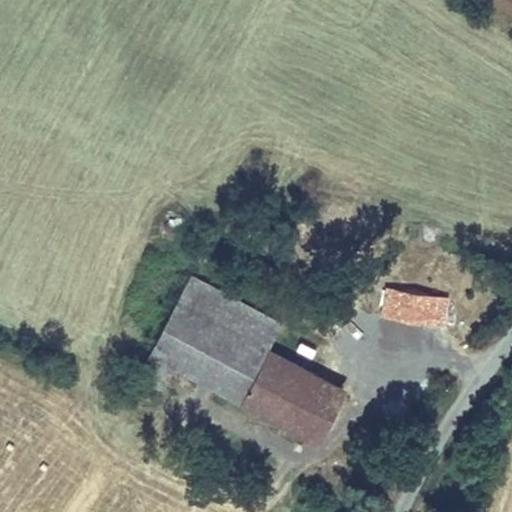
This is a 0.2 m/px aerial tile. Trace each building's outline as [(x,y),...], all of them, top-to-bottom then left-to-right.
[(259,281),(269,261),(241,246),(230,265),(259,281)] [(175,359),(218,286),(176,265),(123,363),(149,375),(160,352),(175,359)] [(376,282),(373,308),(433,316),(437,290),(376,282)] [(226,387),(252,335),(264,312),(218,286),(175,359),(226,387)] [(281,415),(308,365),(252,335),(226,387),(281,415)] [(308,429),(333,379),(308,365),(281,415),(308,429)]
